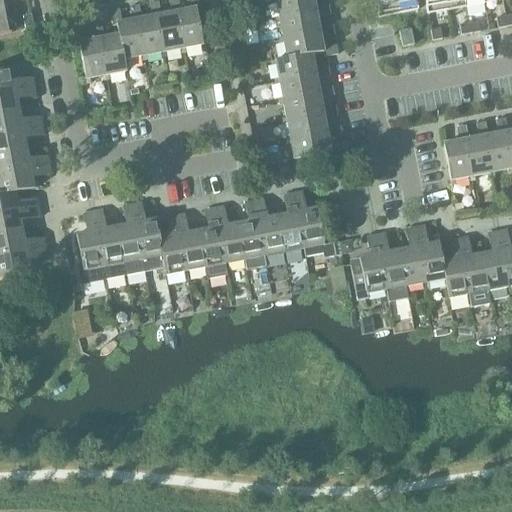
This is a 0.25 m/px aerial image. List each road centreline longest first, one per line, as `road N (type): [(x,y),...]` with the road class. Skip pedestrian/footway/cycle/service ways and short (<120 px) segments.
road 1 (residential): [(51,0),(84,150),(99,162),(150,152)]
road 2 (residential): [(150,152),(190,171),(215,167),(227,148),(223,128),(206,117),(162,132)]
road 3 (residential): [(352,0),(381,143),(397,159)]
